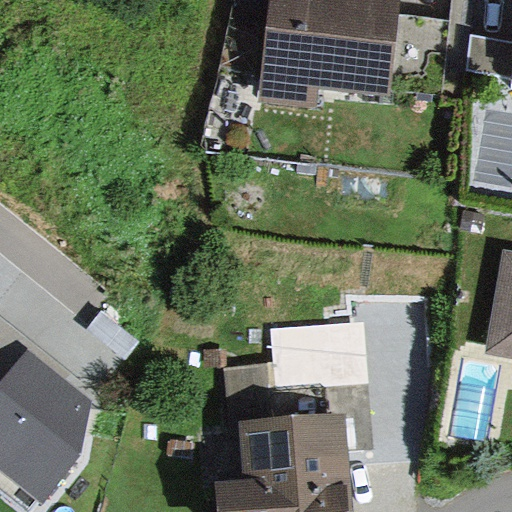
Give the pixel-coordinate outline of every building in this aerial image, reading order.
[(344,0),(260,0),(252,94),(307,100),(308,84),(430,96),(439,9),(344,0)] [(511,28),(501,85),(511,86),(511,28)] [(511,253),(506,253),(490,350),(511,353),(511,253)] [(102,311),(90,327),(125,356),(138,340),(102,311)] [(276,385),(369,378),(364,322),(271,329),(274,364),(276,385)] [(37,495),(43,500),(82,452),(92,399),(27,348),(0,382),(0,485),(27,507),(37,495)] [(354,511),(350,451),(374,449),(369,378),(276,385),(274,364),(224,367),(228,438),(241,437),(244,477),(216,479),(218,511),(354,511)]
